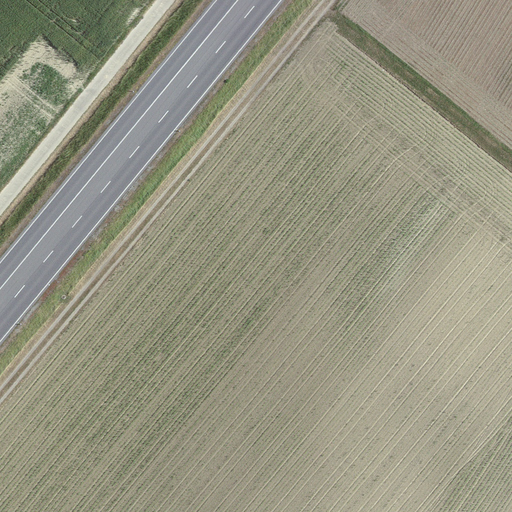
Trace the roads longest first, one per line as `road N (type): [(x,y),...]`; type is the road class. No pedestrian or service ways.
road 1 (track): [(0,396),(328,0)]
road 2 (primary): [(249,0),(0,302)]
road 3 (track): [(0,203),(165,0)]
